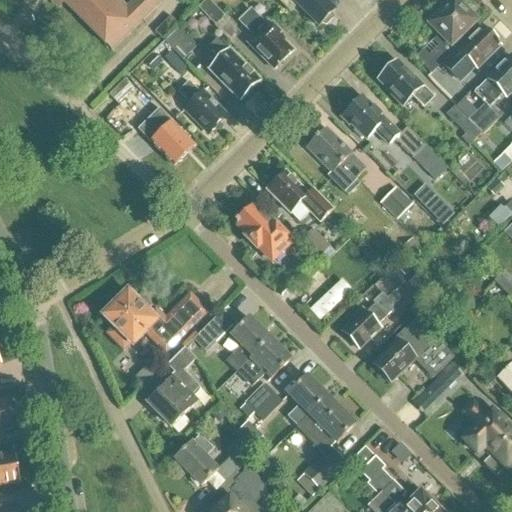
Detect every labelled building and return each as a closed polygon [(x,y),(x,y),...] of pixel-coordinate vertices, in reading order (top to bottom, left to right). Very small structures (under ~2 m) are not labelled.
[(58,0),(112,53),(160,5),(154,0),(137,0),(127,10),(117,0),(58,0)] [(332,16),(335,13),(321,0),(274,0),(290,16),(298,8),(319,30),(321,28),(325,29),(333,21),(332,16)] [(217,29),(225,21),(208,3),(200,11),(217,29)] [(452,50),(476,25),(454,4),(430,28),(440,38),(434,45),(439,50),(429,60),(423,55),(417,62),(431,77),(455,54),(452,50)] [(275,72),(292,55),(282,44),(284,41),(269,26),(266,29),(251,14),(240,24),(255,40),(248,46),(261,60),(262,59),(275,72)] [(163,42),(178,27),(170,19),(155,34),(163,42)] [(184,64),(198,50),(180,31),(167,46),(184,64)] [(488,61),(501,49),(499,47),(496,41),(491,39),(483,32),(445,70),(457,83),(473,67),(478,72),(479,70),(484,69),(488,61)] [(241,106),(261,86),(218,43),(208,52),(219,64),(210,72),(218,80),(221,87),(225,87),(237,100),(236,101),(241,106)] [(153,74),(162,65),(154,57),(145,66),(153,74)] [(179,82),(188,73),(174,59),(165,68),(179,82)] [(511,60),(475,97),(490,112),(475,127),(484,136),(485,137),(502,120),(493,110),(504,99),(508,102),(511,98),(511,60)] [(427,113),(437,102),(425,91),(425,90),(416,80),(414,81),(399,67),(392,74),(388,74),(382,79),(382,83),(381,84),(395,99),(394,100),(405,111),(415,101),(427,113)] [(119,109),(135,93),(126,84),(110,100),(119,109)] [(218,128),(226,120),(203,96),(201,98),(189,86),(179,97),(191,108),(184,115),(193,124),(195,123),(210,138),(219,129),(218,128)] [(415,162),(427,151),(409,132),(403,138),(365,100),(363,102),(360,100),(341,120),(363,143),(365,142),(369,145),(377,137),(391,150),(397,144),(415,162)] [(463,102),(456,109),(469,121),(476,114),(463,102)] [(470,150),(484,136),(469,121),(456,109),(455,110),(447,119),(465,138),(462,141),(470,150)] [(184,160),(194,150),(177,132),(178,131),(172,124),(171,125),(159,113),(148,124),(159,136),(151,144),(154,148),(155,152),(160,154),(165,160),(167,164),(171,166),(174,170),(178,166),(182,164),(184,160)] [(357,184),(368,173),(328,133),(308,152),(333,178),(342,170),(357,184)] [(271,198),(292,218),(301,227),(312,217),(322,227),(335,215),(315,194),(309,199),(290,179),(290,178),(287,174),(282,178),(284,180),(280,185),(278,183),(267,194),(270,198),(271,198)] [(497,198),(508,197),(508,183),(496,184),(497,198)] [(446,226),(458,215),(429,185),(417,196),(446,226)] [(413,207),(396,190),(380,206),(397,224),(413,207)] [(511,199),(510,198),(494,221),(505,228),(511,219),(511,199)] [(274,265),(294,245),(272,224),(271,225),(255,209),(246,217),(243,217),(238,222),(238,225),(236,228),(248,240),(246,242),(259,254),(261,252),(274,265)] [(313,232),(302,243),(320,261),(330,250),(313,232)] [(324,269),(320,264),(314,258),(313,257),(312,259),(293,276),(304,288),(324,269)] [(396,296),(406,286),(394,274),(377,291),(382,296),(388,303),(396,296)] [(511,302),(511,301),(511,280),(505,274),(494,284),(511,302)] [(167,357),(209,314),(191,296),(167,321),(157,312),(151,318),(148,315),(149,313),(139,302),(137,304),(128,297),(117,310),(113,310),(108,315),(108,319),(106,321),(115,331),(108,339),(126,355),(133,348),(134,348),(145,337),(167,357)] [(390,311),(401,301),(396,296),(388,303),(382,296),(372,306),(376,309),(377,309),(387,319),(392,314),(390,311)] [(379,330),(388,321),(387,319),(377,309),(376,309),(368,317),(364,314),(352,325),(353,326),(343,336),(351,344),(350,345),(353,350),(358,353),(359,353),(360,354),(382,332),(379,330)] [(218,344),(235,327),(223,314),(206,331),(218,344)] [(271,344),(249,321),(229,341),(239,352),(228,362),(238,372),(235,375),(238,377),(271,344)] [(411,357),(428,341),(416,329),(376,369),(383,377),(383,381),(388,386),(391,386),(393,387),(407,373),(413,371),(415,365),(417,363),(411,357)] [(291,364),(271,344),(238,377),(251,391),(265,377),(271,384),(291,364)] [(186,374),(197,363),(185,351),(167,368),(175,377),(158,395),(159,396),(147,407),(171,431),(197,406),(193,401),(202,391),(186,374)] [(443,351),(423,370),(433,381),(453,362),(443,351)] [(449,388),(465,373),(458,365),(442,380),(449,388)] [(511,367),(498,381),(511,395),(511,367)] [(298,412),(308,423),(329,402),(308,381),(290,399),(300,410),(298,412)] [(255,417),(275,397),(266,389),(246,408),(255,417)] [(283,406),(275,397),(255,417),(264,426),(283,406)] [(356,429),(329,402),(308,423),(299,431),(325,458),(311,472),(313,474),(308,480),(306,478),(305,478),(321,494),(346,468),(331,453),(337,446),(338,447),(356,429)] [(509,474),(511,470),(511,432),(508,428),(506,429),(493,415),(489,420),(475,405),(464,416),(478,430),(465,445),(479,458),(481,457),(488,464),(485,468),(497,480),(506,472),(509,474)] [(0,436),(12,434),(4,407),(0,408),(0,436)] [(246,442),(262,427),(253,418),(238,433),(246,442)] [(200,491),(217,475),(206,461),(213,454),(201,440),(192,448),(191,446),(174,462),(192,481),(189,483),(196,491),(198,489),(200,491)] [(227,485),(252,459),(242,450),(218,476),(227,485)] [(436,511),(432,508),(434,506),(423,495),(410,508),(404,501),(406,498),(383,475),(385,472),(366,452),(351,467),(370,487),(367,490),(378,501),(371,508),(374,511),(436,511)] [(17,484),(19,481),(18,476),(16,474),(14,460),(2,461),(2,460),(0,460),(0,490),(18,488),(17,484)] [(248,474),(241,480),(237,476),(231,481),(218,493),(229,505),(221,511),(257,511),(254,508),(260,501),(267,495),(248,474)] [(344,511),(329,497),(313,511),(344,511)]
